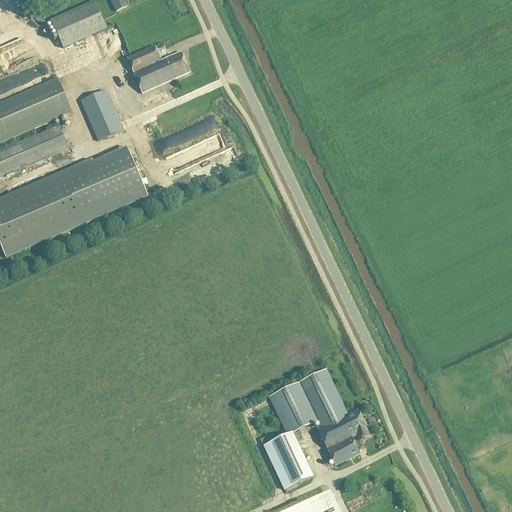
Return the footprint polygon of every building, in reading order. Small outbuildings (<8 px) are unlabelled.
[(123,0),(109,0),(115,13),(127,8),(123,0)] [(94,3),(50,22),(63,50),(106,31),(94,3)] [(7,53),(12,65),(33,57),(28,44),(7,53)] [(141,95),(189,74),(180,54),(160,62),(154,47),(126,59),(141,95)] [(5,62),(0,63),(0,73),(8,71),(5,62)] [(0,143),(71,113),(56,79),(0,102),(0,143)] [(99,142),(122,132),(105,92),(81,102),(99,142)] [(150,143),(155,155),(197,137),(198,138),(220,129),(214,116),(150,143)] [(0,178),(68,149),(59,127),(0,152),(0,178)] [(178,171),(228,148),(221,134),(172,157),(178,171)] [(0,245),(6,259),(98,219),(148,198),(127,148),(93,163),(92,161),(0,200),(0,245)] [(367,431),(357,411),(346,416),(325,371),(299,383),(321,429),(317,431),(334,467),(359,455),(352,439),(356,437),(358,442),(369,436),(367,431)] [(313,478),(292,434),(317,423),(299,384),(268,399),(287,437),(275,442),(272,436),(260,441),(284,492),(313,478)] [(367,509),(385,504),(383,498),(378,499),(374,486),(363,489),(367,502),(365,503),(367,509)] [(361,502),(347,509),(348,511),(350,511),(363,506),(361,502)]
